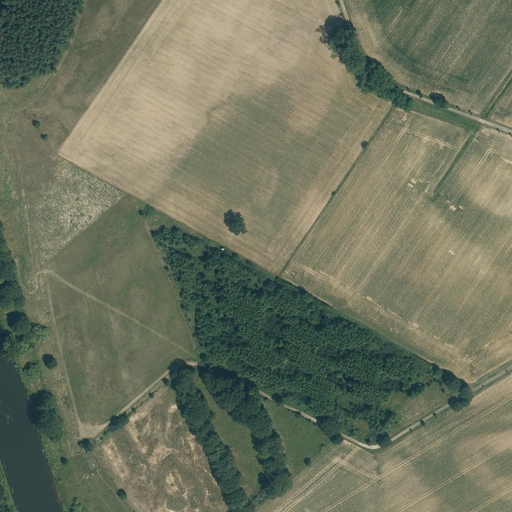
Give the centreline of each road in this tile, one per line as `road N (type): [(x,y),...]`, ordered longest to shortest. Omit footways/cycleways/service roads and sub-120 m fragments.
road 1 (track): [(511,368),(378,447),(196,364),(167,372),(96,433)]
road 2 (track): [(342,0),(374,77),(511,131)]
